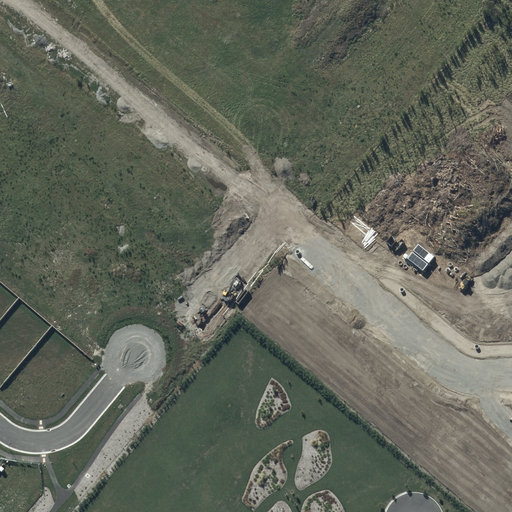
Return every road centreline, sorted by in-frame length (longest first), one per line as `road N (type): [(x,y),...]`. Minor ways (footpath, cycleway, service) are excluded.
road 1 (residential): [(0,427),(33,441),(73,429),(258,203)]
road 2 (residential): [(14,0),(258,203)]
road 3 (residential): [(258,203),(446,365),(465,374),(511,375)]
